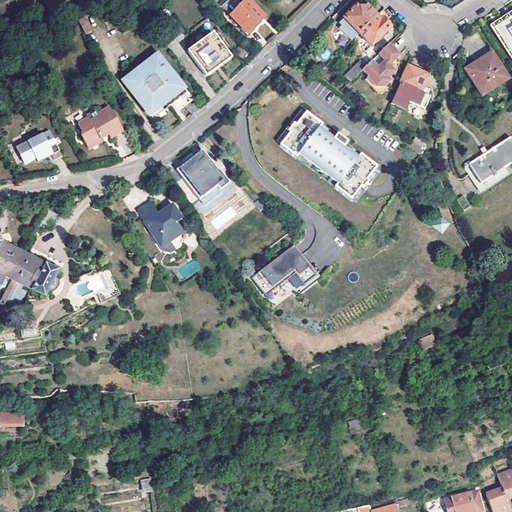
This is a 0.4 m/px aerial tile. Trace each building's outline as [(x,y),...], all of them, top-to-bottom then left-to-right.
[(242,4),(230,16),(248,34),(265,17),(247,0),(246,0),(246,1),(242,4)] [(359,33),(375,17),(364,6),(357,6),(344,19),(359,33)] [(511,10),(491,24),(511,59),(511,10)] [(79,19),(85,35),(93,32),(87,16),(79,19)] [(375,17),(359,33),(372,46),(390,29),(381,20),(380,22),(375,17)] [(359,33),(344,19),(338,25),(353,39),(359,33)] [(211,32),(186,52),(189,54),(213,35),(211,32)] [(213,35),(189,54),(205,75),(229,56),(213,35)] [(391,65),(399,57),(400,56),(389,44),(366,67),(362,71),(367,77),(366,78),(377,89),(385,88),(392,80),(390,78),(396,71),(391,65)] [(247,55),(239,46),(234,51),(242,60),(247,55)] [(492,53),(467,69),(483,94),(507,78),(492,53)] [(127,82),(158,58),(157,56),(123,82),(125,84),(127,82)] [(229,56),(205,75),(206,77),(230,57),(229,56)] [(391,65),(396,71),(404,62),(399,57),(391,65)] [(158,58),(127,82),(150,112),(169,97),(173,103),(180,111),(193,101),(158,58)] [(352,81),(359,75),(362,71),(366,67),(360,62),(346,76),(352,81)] [(426,75),(407,66),(400,80),(394,94),(394,95),(389,108),(389,109),(396,112),(398,108),(406,106),(421,114),(427,102),(424,100),(427,95),(422,93),(424,86),(421,85),(426,75)] [(379,94),(385,88),(377,89),(366,78),(367,77),(362,71),(359,75),(379,94)] [(153,119),(173,103),(169,97),(150,112),(127,82),(125,84),(153,119)] [(91,119),(80,125),(85,134),(83,135),(91,149),(104,141),(103,139),(110,134),(113,139),(124,132),(109,107),(99,114),(97,111),(89,115),(91,119)] [(376,168),(359,155),(357,159),(343,148),(347,143),(336,135),(333,140),(319,129),(322,125),(306,112),(296,124),(294,123),(288,130),(290,132),(280,145),(296,158),(299,154),(336,185),(334,188),(350,201),(361,188),(363,190),(369,182),(367,180),(376,168)] [(59,144),(52,131),(19,147),(28,164),(39,158),(41,162),(46,160),(44,156),(53,151),(51,147),(59,144)] [(470,165),(482,184),(511,163),(511,138),(511,137),(470,165)] [(63,151),(59,144),(51,147),(53,151),(44,156),(46,160),(63,151)] [(177,170),(200,200),(218,186),(221,190),(230,183),(220,170),(219,171),(203,150),(177,170)] [(434,161),(425,154),(419,162),(428,169),(434,161)] [(222,192),(221,190),(218,186),(200,200),(204,205),(222,192)] [(457,199),(463,210),(470,206),(464,195),(457,199)] [(174,204),(166,209),(165,210),(165,215),(161,218),(152,203),(138,212),(161,249),(171,243),(176,252),(182,248),(183,240),(180,236),(185,234),(178,222),(181,220),(183,219),(174,204)] [(443,233),(450,222),(438,215),(431,226),(443,233)] [(0,273),(13,280),(26,254),(0,240),(0,273)] [(293,246),(251,278),(265,297),(266,296),(268,298),(270,299),(272,299),(273,299),(275,298),(277,297),(278,295),(279,295),(279,292),(279,290),(278,287),(287,280),(298,295),(319,279),(293,246)] [(59,271),(26,254),(13,280),(3,300),(11,304),(21,284),(46,297),(59,271)] [(108,270),(103,272),(110,291),(116,289),(108,270)] [(421,350),(435,345),(432,334),(418,340),(421,350)] [(511,353),(511,354),(505,338),(479,347),(485,361),(480,363),(484,373),(489,371),(491,376),(501,372),(499,367),(511,361),(511,353)] [(0,419),(1,434),(29,434),(28,423),(11,424),(11,419),(0,419)] [(358,419),(348,421),(350,433),(361,430),(358,419)] [(511,470),(481,481),(492,511),(510,511),(506,499),(508,498),(511,496),(511,470)] [(476,490),(443,499),(446,511),(478,511),(482,511),(476,490)] [(399,505),(397,499),(389,502),(370,506),(371,511),(397,511),(396,505),(399,505)]
